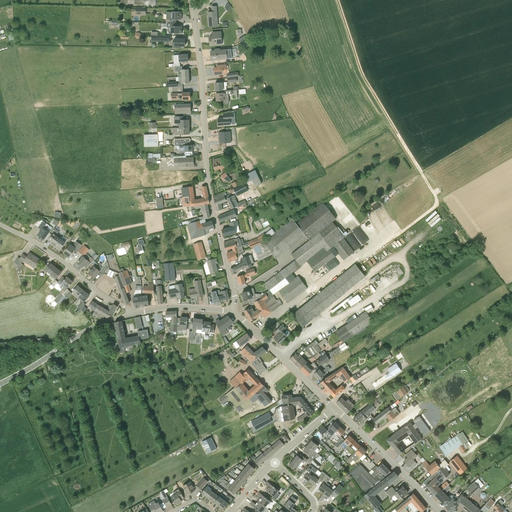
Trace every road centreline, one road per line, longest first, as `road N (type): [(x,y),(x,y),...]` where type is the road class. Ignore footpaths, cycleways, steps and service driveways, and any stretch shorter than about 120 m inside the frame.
road 1 (tertiary): [(233,311),(206,173),(191,0)]
road 2 (unknown): [(382,294),(407,272),(403,258),(386,261),(326,312),(320,334),(287,362)]
road 3 (unclassified): [(135,313),(0,224)]
road 4 (unclassified): [(0,384),(90,328),(135,313)]
road 5 (tertiary): [(440,511),(334,407)]
road 6 (tertiary): [(334,407),(233,311)]
